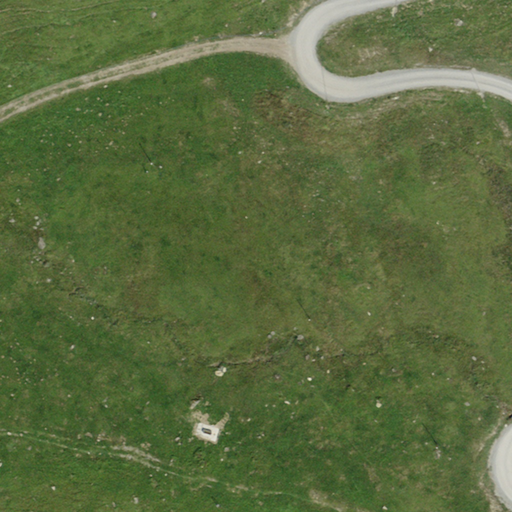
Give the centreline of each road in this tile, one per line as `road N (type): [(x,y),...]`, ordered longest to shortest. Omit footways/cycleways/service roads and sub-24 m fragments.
road 1 (track): [(332,0),(0,111)]
road 2 (track): [(335,0),(311,34),(351,72),(511,114)]
